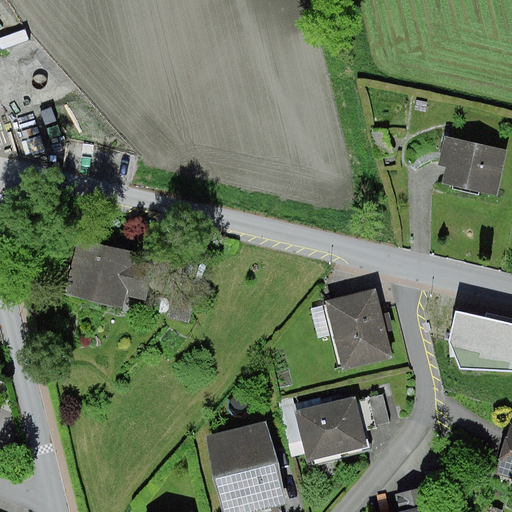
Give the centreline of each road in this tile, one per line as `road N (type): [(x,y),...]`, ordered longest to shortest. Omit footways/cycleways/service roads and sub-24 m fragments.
road 1 (unclassified): [(0,169),(511,290)]
road 2 (residential): [(56,511),(0,276)]
